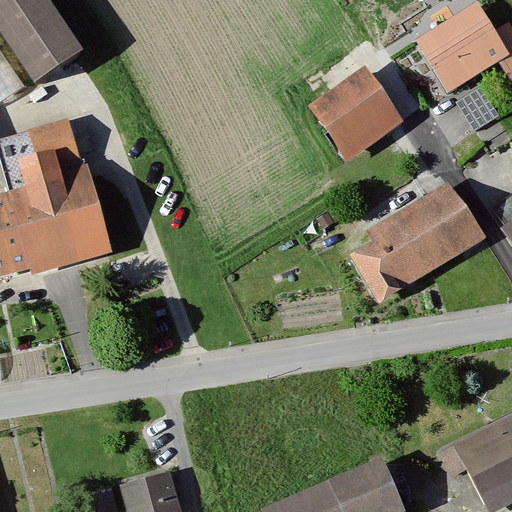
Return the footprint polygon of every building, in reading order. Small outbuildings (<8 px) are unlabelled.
[(33,0),(0,0),(0,54),(23,89),(71,56),(33,0)] [(474,8),(412,43),(443,96),(496,65),(511,92),(511,27),(509,23),(489,35),(474,8)] [(362,70),(303,110),(341,165),(400,125),(362,70)] [(0,97),(14,96),(12,76),(0,77),(0,97)] [(479,90),(455,107),(473,134),(497,118),(479,90)] [(18,202),(0,207),(0,281),(106,250),(84,178),(54,187),(45,154),(7,166),(18,202)] [(511,192),(493,205),(506,225),(511,221),(511,192)] [(449,193),(348,256),(378,305),(480,241),(449,193)] [(511,223),(497,234),(511,254),(511,223)] [(511,415),(450,447),(483,511),(496,511),(511,504),(511,415)] [(393,511),(372,463),(258,511),(393,511)] [(175,511),(165,476),(116,489),(121,511),(175,511)] [(117,511),(111,488),(87,494),(92,511),(117,511)]
